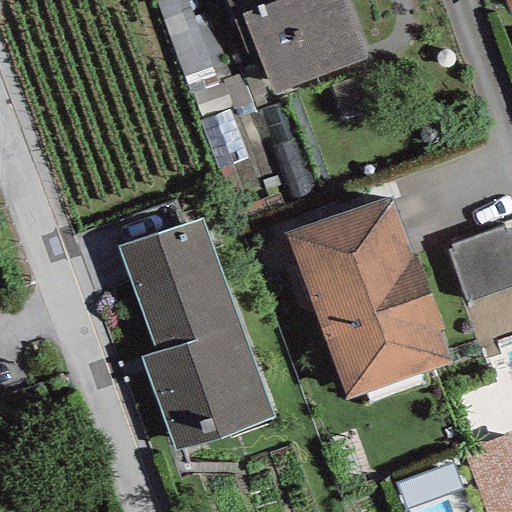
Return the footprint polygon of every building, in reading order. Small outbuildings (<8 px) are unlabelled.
[(241,1),(243,0),(229,0),(245,44),(255,41),(241,1)] [(243,0),(241,1),(255,41),(271,84),(367,48),(349,0),(243,0)] [(346,391),(452,352),(439,319),(445,317),(421,251),(414,253),(389,186),(284,224),(346,391)] [(201,212),(117,242),(154,347),(140,352),(174,444),(272,408),(201,212)] [(511,238),(507,222),(446,242),(466,301),(511,285),(511,238)] [(491,511),(511,511),(511,445),(472,460),(491,511)]
